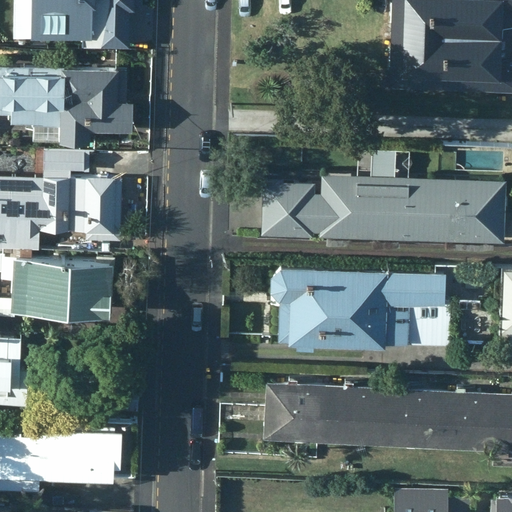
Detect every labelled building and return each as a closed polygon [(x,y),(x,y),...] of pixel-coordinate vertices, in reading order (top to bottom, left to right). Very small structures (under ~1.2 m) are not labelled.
[(142,0),(33,0),(34,25),(82,25),(81,35),(130,36),(131,16),(131,1),(142,1),(142,0)] [(511,0),(393,0),(391,80),(511,84),(511,0)] [(129,95),(129,64),(0,59),(0,107),(14,108),(14,117),(37,117),(36,134),(94,135),(95,124),(136,125),(137,96),(129,95)] [(268,175),(265,228),(316,229),(317,224),(324,224),(324,229),(508,237),(511,174),(397,169),(398,144),(376,143),(375,170),(325,167),(324,187),(318,187),(318,177),(268,175)] [(124,234),(125,174),(73,171),(72,166),(91,167),(92,147),(46,144),(45,172),(39,171),(39,183),(32,189),(11,189),(3,181),(0,181),(0,242),(42,244),(43,224),(89,226),(89,233),(124,234)] [(120,253),(19,250),(18,303),(119,305),(120,253)] [(448,300),(448,267),(284,261),(276,269),(275,284),(284,293),(282,334),(302,335),(302,341),(318,342),(318,336),(391,339),(391,336),(452,339),(453,300),(448,300)] [(511,263),(506,263),(503,341),(511,341),(511,263)] [(24,362),(26,332),(0,330),(0,396),(35,398),(37,363),(24,362)] [(271,373),(268,429),(326,432),(330,376),(271,373)] [(330,376),(326,432),(384,436),(388,380),(330,376)] [(69,377),(68,400),(134,402),(135,379),(69,377)] [(388,380),(384,436),(442,440),(446,383),(388,380)] [(446,383),(442,440),(500,443),(504,387),(446,383)] [(511,387),(504,387),(500,443),(511,443),(511,387)] [(129,469),(131,425),(39,421),(38,424),(28,424),(29,415),(0,413),(0,485),(44,487),(45,473),(120,476),(120,469),(129,469)] [(396,485),(395,511),(474,511),(474,488),(396,485)] [(511,511),(511,489),(502,489),(502,492),(496,492),(495,511),(511,511)] [(20,511),(20,504),(0,503),(0,511),(90,511),(42,510),(42,511),(20,511)]
